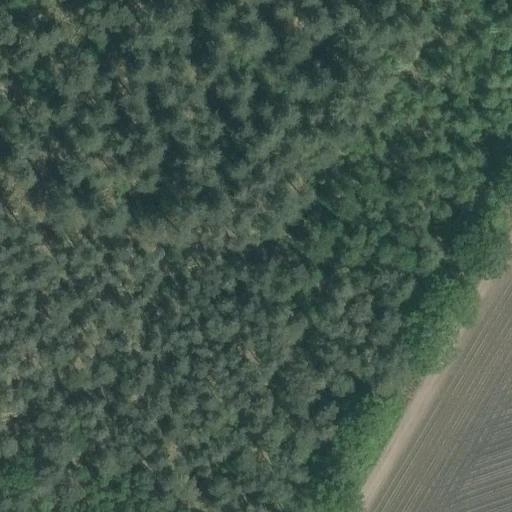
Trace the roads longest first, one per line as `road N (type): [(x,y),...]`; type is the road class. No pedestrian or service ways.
road 1 (track): [(0,205),(488,274)]
road 2 (track): [(342,511),(511,232)]
